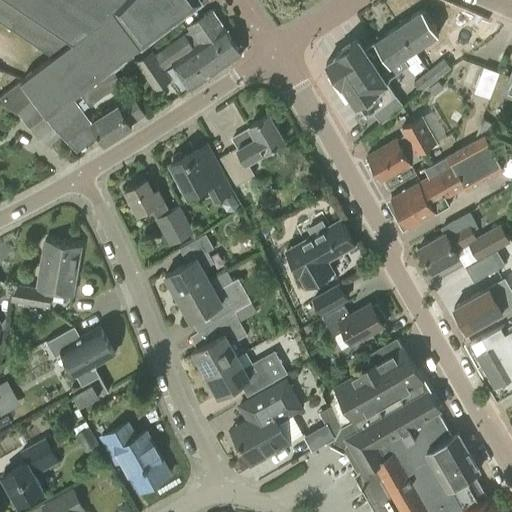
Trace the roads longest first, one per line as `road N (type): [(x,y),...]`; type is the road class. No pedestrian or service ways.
road 1 (residential): [(511,475),(392,267),(391,247),(272,51)]
road 2 (residential): [(81,177),(211,467),(213,494)]
road 3 (residential): [(81,177),(272,51)]
